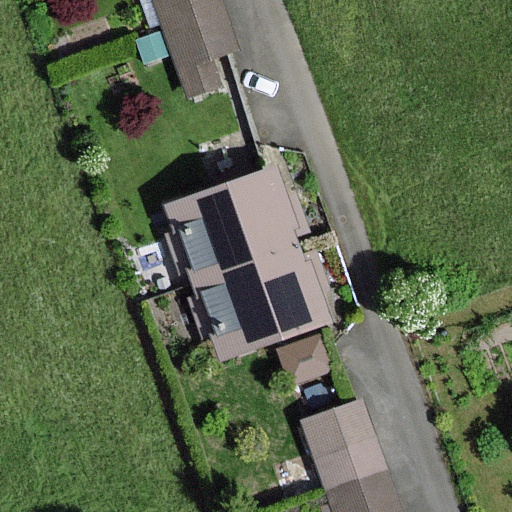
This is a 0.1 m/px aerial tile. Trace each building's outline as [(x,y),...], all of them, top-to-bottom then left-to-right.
[(218,0),(154,0),(188,98),(219,88),(210,60),(236,51),(218,0)] [(165,210),(193,286),(292,248),(263,173),(165,210)] [(222,361),(320,324),(292,248),(193,286),(222,361)] [(321,325),(282,339),(295,375),(334,361),(321,325)] [(402,511),(366,403),(305,423),(334,511),(402,511)]
